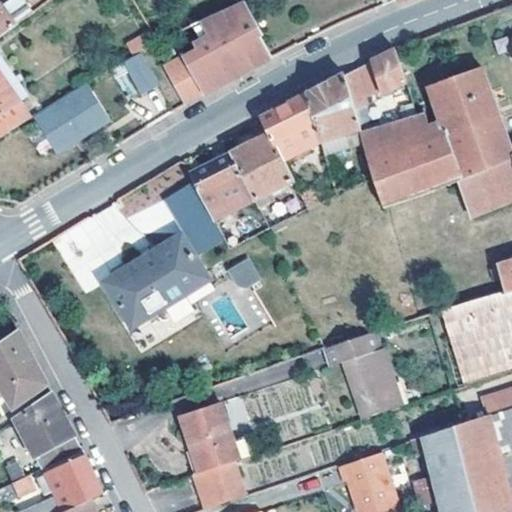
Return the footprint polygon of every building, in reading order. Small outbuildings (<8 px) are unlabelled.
[(0,32),(31,9),(23,0),(2,0),(0,2),(0,32)] [(182,57),(191,72),(193,76),(202,93),(238,74),(273,55),(242,0),(196,20),(204,35),(198,38),(192,41),(193,44),(195,48),(181,56),(182,57)] [(190,23),(198,38),(204,35),(196,20),(190,23)] [(135,50),(137,48),(158,36),(151,24),(128,37),(135,50)] [(171,49),(165,40),(154,46),(160,55),(171,49)] [(181,56),(195,48),(193,44),(179,52),(181,56)] [(0,133),(33,112),(37,109),(27,93),(35,87),(4,45),(0,47),(0,133)] [(158,84),(137,48),(135,50),(120,58),(141,94),(158,84)] [(379,94),(405,81),(396,49),(375,59),(344,74),(354,108),(371,103),(369,95),(379,92),(379,94)] [(191,72),(182,57),(165,68),(185,102),(188,101),(179,83),(193,76),(191,72)] [(424,112),(415,115),(403,118),(378,126),(361,131),(364,141),(382,204),(448,179),(510,156),(511,155),(511,150),(482,66),(429,86),(441,121),(430,125),(424,112)] [(360,127),(354,108),(344,74),(324,84),(306,93),(320,140),(360,127)] [(202,93),(193,76),(179,83),(188,101),(202,93)] [(37,109),(33,112),(57,149),(110,114),(85,77),(37,109)] [(284,105),(261,117),(268,132),(282,159),(320,140),(306,93),(284,105)] [(354,108),(360,127),(361,131),(378,126),(371,103),(354,108)] [(415,115),(412,104),(400,107),(403,118),(415,115)] [(320,140),(323,153),(364,141),(361,131),(360,127),(320,140)] [(231,151),(255,197),(292,179),(282,159),(268,132),(231,151)] [(231,151),(191,171),(214,217),(255,197),(231,151)] [(461,214),(511,194),(511,162),(510,156),(448,179),(461,214)] [(335,194),(331,179),(300,194),(307,207),(335,194)] [(204,269),(182,232),(105,281),(132,325),(147,316),(187,291),(182,284),(204,269)] [(228,262),(239,284),(257,275),(245,253),(228,262)] [(511,259),(496,265),(504,292),(511,289),(511,259)] [(187,291),(147,316),(150,320),(211,282),(204,269),(182,284),(187,291)] [(511,289),(504,292),(444,309),(463,382),(511,366),(511,289)] [(0,340),(0,387),(11,406),(46,382),(31,354),(17,328),(0,340)] [(363,333),(328,346),(334,364),(347,359),(354,379),(390,367),(384,347),(381,348),(375,330),(363,333)] [(390,367),(354,379),(366,414),(402,402),(390,367)] [(40,468),(82,449),(63,413),(52,392),(14,420),(40,468)] [(182,415),(190,435),(229,422),(222,401),(182,415)] [(511,443),(511,403),(510,404),(421,435),(425,450),(440,511),(511,511),(511,509),(497,448),(511,443)] [(195,450),(202,472),(236,460),(241,458),(229,422),(190,435),(195,450)] [(421,435),(409,439),(414,452),(425,450),(421,435)] [(400,511),(380,448),(336,463),(341,478),(344,477),(355,511),(400,511)] [(202,472),(195,450),(189,452),(196,473),(202,472)] [(91,468),(85,454),(44,472),(45,473),(37,477),(44,493),(52,489),(63,511),(89,498),(102,492),(91,468)] [(202,472),(196,473),(208,506),(247,493),(236,460),(202,472)] [(35,488),(29,474),(11,482),(17,496),(35,488)] [(59,511),(63,511),(52,489),(44,493),(47,499),(42,501),(46,511),(59,511)] [(59,511),(95,511),(89,498),(63,511),(59,511)]
